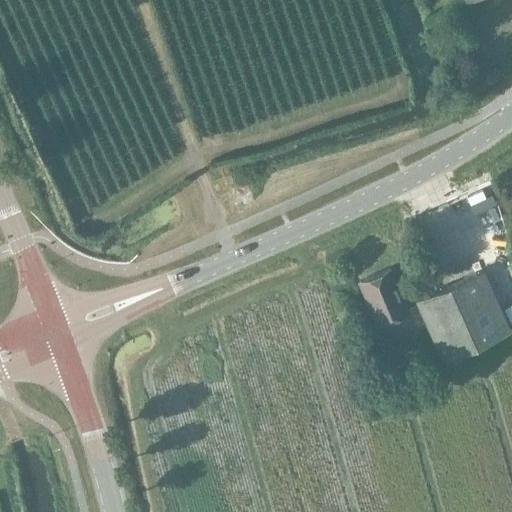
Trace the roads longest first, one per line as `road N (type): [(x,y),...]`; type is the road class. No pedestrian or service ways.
road 1 (unclassified): [(59,334),(378,194),(511,113)]
road 2 (track): [(232,258),(140,0)]
road 3 (tertiary): [(110,511),(59,334)]
road 4 (tertiary): [(59,334),(0,196)]
